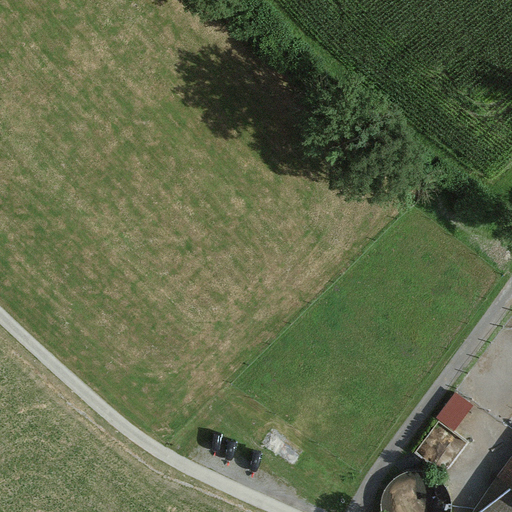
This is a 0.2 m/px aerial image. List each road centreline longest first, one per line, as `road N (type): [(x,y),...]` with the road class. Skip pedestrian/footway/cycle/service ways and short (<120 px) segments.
road 1 (unclassified): [(0,313),(144,441),(286,511)]
road 2 (track): [(511,287),(351,511)]
